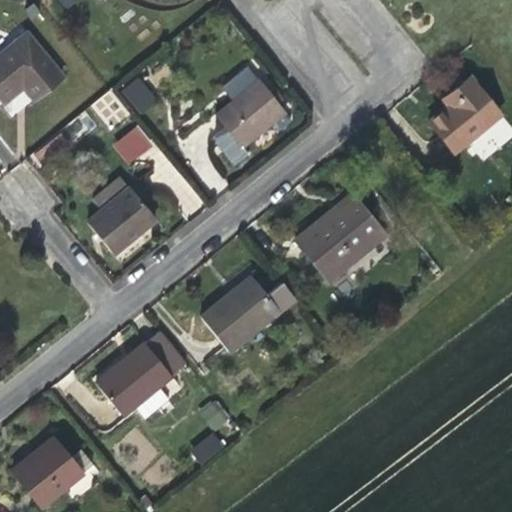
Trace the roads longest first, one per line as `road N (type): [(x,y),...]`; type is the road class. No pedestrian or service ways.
road 1 (residential): [(0,405),(347,121)]
road 2 (residential): [(347,121),(415,65),(359,0)]
road 3 (residential): [(267,26),(347,121)]
